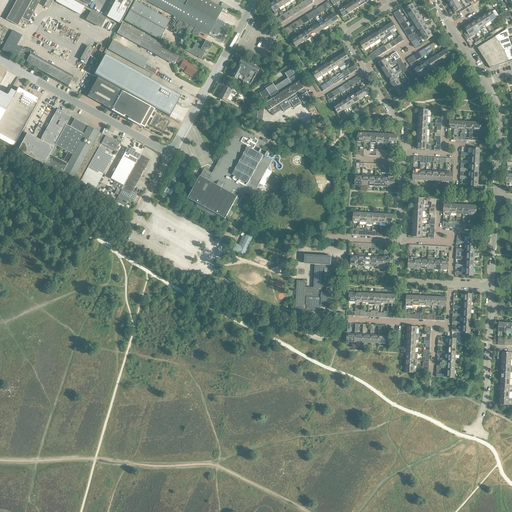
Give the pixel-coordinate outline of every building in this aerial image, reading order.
[(16,0),(6,19),(18,26),(22,19),(28,22),(40,0),(16,0)] [(70,0),(56,0),(55,2),(80,16),(85,7),(70,0)] [(115,0),(107,17),(109,17),(120,24),(132,0),(115,0)] [(206,0),(143,0),(190,25),(187,31),(198,37),(201,31),(208,35),(210,32),(217,36),(224,23),(217,19),(223,9),(206,0)] [(281,0),(276,0),(275,1),(279,9),(285,5),(281,0)] [(355,0),(350,4),(354,11),(360,7),(355,0)] [(135,1),(124,21),(159,40),(170,21),(135,1)] [(279,9),(275,1),(269,5),(274,12),(276,15),(278,14),(276,11),(279,9)] [(304,1),(299,5),(302,10),(308,7),(304,1)] [(329,1),(322,6),(325,11),(332,6),(329,1)] [(459,3),(451,8),(455,13),(459,11),(461,13),(467,9),(465,7),(462,8),(459,3)] [(354,11),(350,4),(345,7),(349,14),(354,11)] [(302,10),(299,5),(294,8),(297,13),(302,10)] [(407,16),(416,10),(412,5),(406,9),(404,7),(402,8),(407,16)] [(322,6),(317,9),(320,14),(325,11),(322,6)] [(349,14),(345,7),(341,10),(339,7),(336,9),(338,13),(340,12),(343,17),(349,14)] [(297,13),(294,8),(288,12),(291,17),(297,13)] [(320,14),(317,9),(311,12),(314,18),(320,14)] [(91,10),(85,20),(100,29),(106,18),(91,10)] [(417,12),(416,10),(407,16),(408,18),(410,17),(412,20),(419,15),(420,15),(418,11),(417,12)] [(491,11),(486,15),(491,22),(496,19),(496,18),(499,16),(495,10),(492,12),(491,11)] [(398,21),(403,18),(399,11),(393,14),(398,21)] [(288,12),(283,15),(287,20),(291,17),(288,12)] [(311,12),(306,16),(309,21),(314,18),(311,12)] [(329,17),(333,24),(339,20),(335,14),(329,17)] [(491,22),(486,15),(485,14),(482,16),(483,17),(481,18),(485,25),(491,22)] [(287,20),(283,15),(278,18),(281,23),(287,20)] [(419,15),(412,20),(415,25),(422,21),(419,15)] [(306,16),(301,19),(304,24),(309,21),(306,16)] [(333,24),(329,17),(324,20),(328,27),(333,24)] [(407,23),(403,18),(398,21),(401,27),(407,23)] [(481,18),(476,21),(480,29),(481,31),(487,27),(485,25),(481,18)] [(304,24),(301,19),(295,22),(299,28),(304,24)] [(324,20),(318,24),(323,31),(328,27),(324,20)] [(422,21),(415,25),(414,26),(415,28),(416,27),(418,31),(426,26),(422,21)] [(476,21),(470,25),(477,35),(479,33),(477,30),(480,29),(476,21)] [(299,28),(295,22),(290,26),(293,31),(299,28)] [(123,23),(117,34),(174,65),(179,54),(123,23)] [(387,27),(391,33),(392,36),(395,34),(394,32),(397,30),(392,23),(387,27)] [(407,23),(401,27),(405,32),(410,29),(407,23)] [(311,29),(308,30),(312,37),(317,34),(313,27),(311,24),(309,26),(311,29)] [(318,24),(313,27),(317,34),(323,31),(318,24)] [(477,35),(470,25),(464,29),(467,33),(464,34),(466,37),(465,38),(466,41),(468,40),(477,35)] [(293,31),(290,26),(285,29),(288,34),(293,31)] [(429,31),(426,26),(418,31),(422,36),(429,31)] [(391,33),(387,27),(381,30),(386,37),(391,33)] [(312,37),(308,30),(306,28),(304,29),(305,32),(302,34),(307,41),(312,37)] [(410,29),(405,32),(408,37),(413,34),(410,29)] [(381,30),(376,33),(380,40),(382,42),(385,40),(383,38),(386,37),(381,30)] [(511,45),(509,39),(507,33),(506,30),(477,48),(490,69),(511,61),(511,47),(511,45)] [(13,31),(2,50),(11,56),(12,54),(26,62),(26,63),(68,86),(73,77),(31,54),(30,52),(22,48),(22,49),(16,46),(22,36),(13,31)] [(432,37),(429,31),(422,36),(425,42),(432,37)] [(376,33),(371,37),(375,44),(380,40),(376,33)] [(307,41),(302,34),(297,37),(301,44),(307,41)] [(417,39),(413,34),(408,37),(411,42),(417,39)] [(301,44),(297,37),(292,41),(296,48),(301,44)] [(371,37),(365,40),(370,47),(375,44),(371,37)] [(196,43),(190,54),(201,60),(207,49),(209,50),(212,44),(202,39),(201,42),(204,43),(202,47),(196,43)] [(420,45),(417,39),(411,42),(415,48),(420,45)] [(370,47),(365,40),(360,44),(364,50),(370,47)] [(97,77),(86,96),(112,110),(111,111),(140,127),(140,126),(144,128),(155,110),(164,115),(176,94),(150,80),(155,70),(146,64),(148,60),(113,41),(108,49),(109,50),(96,72),(105,77),(103,81),(97,77)] [(438,48),(434,42),(429,46),(432,51),(438,48)] [(87,46),(80,60),(86,63),(94,49),(87,46)] [(384,46),(379,49),(382,54),(387,51),(384,47),(384,46)] [(382,54),(379,49),(373,53),(376,58),(382,54)] [(447,50),(441,53),(446,61),(451,57),(447,50)] [(396,61),(400,58),(396,52),(391,56),(393,58),(394,58),(396,61)] [(339,56),(344,63),(345,64),(350,61),(345,53),(339,56)] [(376,58),(373,53),(370,54),(371,55),(368,57),(371,61),(376,58)] [(418,53),(413,56),(416,61),(422,58),(418,53)] [(441,53),(436,57),(440,64),(446,61),(441,53)] [(238,54),(234,60),(238,63),(242,56),(238,54)] [(434,58),(431,60),(435,67),(440,64),(436,57),(434,54),(432,55),(434,58)] [(344,63),(339,56),(334,60),(338,66),(344,63)] [(416,61),(413,56),(408,59),(410,62),(411,64),(416,61)] [(184,60),(180,68),(185,71),(185,73),(194,78),(199,69),(190,64),(184,60)] [(238,67),(233,77),(238,80),(238,79),(245,83),(250,86),(252,83),(252,84),(253,81),(255,78),(256,76),(257,74),(260,69),(242,60),(240,64),(240,65),(239,67),(238,67)] [(334,60),(329,63),(333,70),(338,66),(334,60)] [(382,69),(388,65),(392,63),(390,61),(387,63),(385,60),(378,64),(382,69)] [(431,60),(425,63),(430,71),(435,67),(431,60)] [(333,70),(329,63),(323,66),(327,73),(333,70)] [(392,71),(385,75),(389,80),(395,76),(401,72),(407,69),(403,63),(399,66),(400,68),(399,68),(400,69),(394,73),(392,71)] [(430,71),(425,63),(420,67),(424,74),(430,71)] [(392,71),(388,65),(382,69),(385,75),(392,71)] [(323,66),(318,70),(322,76),(327,73),(323,66)] [(424,74),(420,67),(415,70),(419,77),(424,74)] [(266,87),(264,88),(259,92),(266,103),(264,104),(269,111),(270,110),(273,115),(282,109),(284,112),(293,106),(294,108),(303,102),(305,104),(312,100),(307,92),(305,92),(304,91),(303,92),(302,90),(304,89),(299,81),(297,83),(294,78),(297,76),(292,69),(285,73),(288,78),(275,86),(273,82),(265,87),(266,87)] [(410,74),(407,69),(401,72),(403,74),(404,74),(406,77),(410,74)] [(322,76),(318,70),(313,73),(317,80),(322,76)] [(340,81),(337,76),(331,79),(332,80),(334,84),(340,81)] [(399,81),(395,76),(389,80),(392,85),(399,81)] [(418,86),(413,79),(409,82),(414,89),(418,86)] [(399,81),(392,85),(395,91),(402,86),(399,81)] [(349,83),(343,86),(346,90),(346,91),(352,87),(351,87),(349,83)] [(405,92),(402,86),(395,91),(399,96),(405,92)] [(222,92),(230,96),(231,93),(235,95),(236,93),(225,87),(222,92)] [(361,90),(365,97),(371,93),(366,87),(361,90)] [(0,140),(10,146),(12,146),(13,146),(14,146),(15,145),(38,103),(38,102),(38,100),(38,99),(37,98),(17,88),(18,89),(12,99),(7,96),(6,98),(0,95),(0,140)] [(238,90),(236,93),(247,98),(248,96),(238,90)] [(365,97),(361,90),(356,94),(360,100),(365,97)] [(230,96),(222,92),(219,98),(230,104),(232,102),(228,100),(230,96)] [(353,95),(350,97),(355,104),(360,100),(356,94),(354,92),(352,93),(353,95)] [(355,104),(350,97),(349,95),(344,99),(349,107),(355,104)] [(342,102),(340,104),(344,111),(349,107),(344,99),(341,100),(342,102)] [(344,111),(340,104),(338,102),(336,104),(337,106),(334,107),(339,115),(342,113),(342,112),(344,111)] [(265,109),(258,108),(257,120),(263,121),(265,109)] [(66,125),(70,117),(61,112),(62,111),(59,109),(58,111),(57,110),(40,141),(27,134),(18,151),(44,165),(66,125)] [(155,113),(149,125),(163,133),(169,122),(164,119),(160,117),(161,116),(155,113)] [(70,127),(66,125),(44,165),(62,175),(88,126),(75,119),(70,127)] [(457,130),(458,122),(450,122),(449,129),(454,130),(454,140),(456,140),(457,130)] [(465,123),(458,122),(457,130),(462,130),(461,140),(464,140),(465,130),(465,123)] [(465,123),(465,130),(470,130),(469,140),(472,140),(473,131),(473,123),(465,123)] [(481,123),(473,123),(473,131),(478,131),(477,141),(480,141),(481,123)] [(88,126),(62,175),(79,185),(105,137),(88,127),(88,126)] [(204,169),(188,199),(197,204),(195,208),(214,218),(216,214),(226,219),(228,215),(230,217),(233,211),(231,210),(234,204),(238,206),(244,196),(250,199),(252,196),(253,196),(257,188),(264,186),(272,172),(270,165),(273,159),(268,156),(269,155),(269,153),(268,153),(267,153),(266,153),(266,154),(261,152),(266,143),(267,144),(268,141),(263,138),(262,141),(237,128),(216,167),(216,168),(213,174),(204,169)] [(105,137),(79,185),(93,192),(120,144),(106,136),(105,137)] [(117,187),(121,189),(123,186),(124,186),(141,155),(135,152),(135,151),(133,149),(132,149),(131,150),(127,148),(125,152),(111,179),(115,181),(113,185),(117,187)] [(461,153),(461,156),(471,156),(471,157),(479,157),(480,149),(480,148),(472,148),(472,153),(468,153),(461,153)] [(141,155),(124,186),(132,191),(140,176),(149,160),(141,155)] [(461,160),(461,164),(464,164),(471,164),(479,165),(479,157),(471,157),(471,161),(461,160)] [(461,168),(460,171),(463,172),(471,172),(479,173),(479,165),(471,164),(471,169),(464,168),(461,168)] [(460,176),(460,179),(470,180),(478,181),(478,176),(479,173),(471,172),(470,176),(470,177),(463,176),(460,176)] [(460,184),(460,187),(470,188),(476,188),(478,188),(478,181),(470,180),(470,184),(460,184)] [(132,191),(124,186),(123,186),(121,189),(120,192),(115,201),(114,203),(123,208),(127,200),(128,201),(127,200),(128,198),(133,201),(137,194),(132,191)] [(110,198),(115,201),(120,192),(116,190),(114,193),(113,193),(110,198)] [(252,237),(247,235),(241,246),(236,244),(233,249),(244,254),(252,237)] [(457,244),(467,245),(475,245),(475,237),(467,237),(467,242),(457,241),(457,244)] [(475,245),(467,245),(467,250),(457,249),(456,252),(467,253),(474,253),(475,245)] [(474,253),(467,253),(466,257),(456,257),(456,260),(461,260),(466,260),(474,261),(474,253)] [(297,281),(295,309),(307,310),(321,310),(321,305),(329,306),(329,292),(325,292),(325,288),(327,288),(327,284),(330,285),(330,269),(328,269),(328,265),(331,265),(331,256),(305,255),(304,264),(315,264),(314,287),(305,287),(305,281),(297,281)] [(474,261),(466,260),(466,265),(456,265),(456,268),(461,268),(466,268),(474,269),(474,261)] [(474,269),(466,268),(465,273),(455,272),(455,276),(465,276),(473,277),(474,269)] [(464,302),(472,303),(472,294),(465,294),(464,299),(454,298),(454,302),(464,302)] [(472,303),(464,302),(464,307),(453,306),(453,309),(464,310),(472,311),(472,303)] [(472,311),(464,310),(464,314),(453,314),(453,317),(463,318),(471,318),(472,311)] [(471,318),(463,318),(463,322),(453,322),(453,325),(463,325),(463,326),(471,326),(471,318)] [(355,342),(355,335),(350,334),(351,324),(348,324),(347,342),(355,342)] [(356,324),(355,335),(355,342),(363,343),(363,335),(358,335),(359,324),(356,324)] [(364,325),(363,335),(363,343),(370,343),(371,336),(366,335),(366,325),(364,325)] [(371,325),(371,336),(370,343),(378,344),(379,336),(374,336),(374,325),(371,325)] [(379,326),(379,336),(378,344),(386,344),(387,336),(382,336),(382,326),(379,326)] [(445,343),(438,343),(438,346),(448,347),(456,347),(457,339),(449,339),(449,344),(445,343)] [(441,351),(438,351),(437,354),(448,355),(456,355),(456,347),(448,347),(448,351),(441,351)] [(455,363),(448,362),(447,367),(437,366),(437,367),(437,370),(438,370),(447,370),(455,371),(455,363)] [(455,371),(447,370),(447,375),(436,374),(436,377),(455,378),(455,371)]
